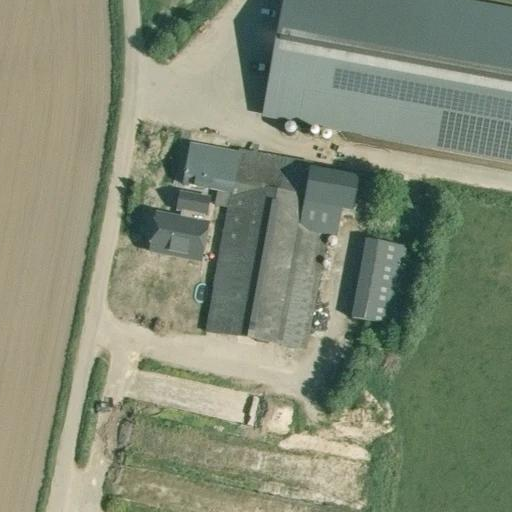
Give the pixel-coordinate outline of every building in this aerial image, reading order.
[(511,14),(430,0),(284,0),(263,114),(511,160),(511,14)] [(318,269),(324,237),(336,239),(341,210),(351,212),(352,205),(357,179),(328,173),(310,170),(311,164),(261,155),(239,151),(239,154),(190,145),(183,185),(218,191),(215,206),(228,209),(206,331),(284,346),(304,350),(315,288),(319,270),(318,269)] [(202,199),(174,194),(171,210),(175,211),(174,218),(151,214),(144,251),(194,261),(201,223),(196,222),(197,215),(199,215),(202,199)] [(353,319),(391,325),(404,248),(366,242),(353,319)] [(285,360),(285,379),(310,379),(310,360),(285,360)]
